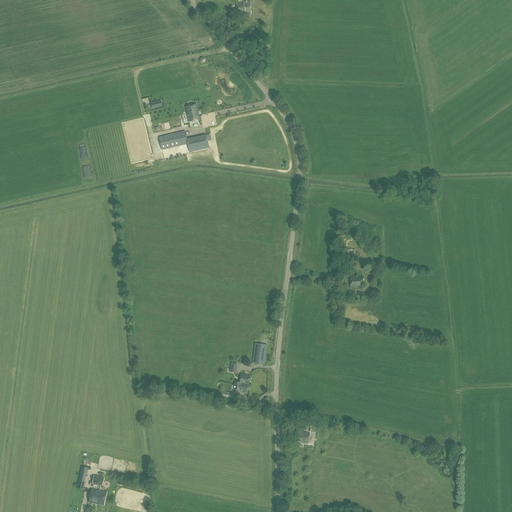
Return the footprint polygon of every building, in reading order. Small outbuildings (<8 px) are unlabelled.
[(246,13),(246,14),(251,14),(250,1),(245,2),(245,3),(237,3),(238,13),(246,13)] [(189,124),(199,121),(198,117),(197,114),(196,107),(185,109),(187,116),(189,116),(189,119),(192,119),(192,122),(188,123),(189,124)] [(154,122),(154,130),(173,128),(172,121),(154,122)] [(188,144),(189,152),(209,148),(206,134),(187,139),(185,131),(159,137),(162,150),(188,144)] [(351,288),(362,288),(362,277),(351,277),(351,288)] [(252,363),(265,365),(267,345),(255,343),(252,363)] [(230,372),(237,373),(238,364),(231,363),(230,372)] [(240,383),(249,385),(250,376),(241,374),(240,382),(235,381),(235,385),(239,385),(240,383)] [(240,393),(247,394),(249,385),(240,383),(239,385),(235,385),(233,393),(240,394),(240,393)] [(297,442),(308,444),(310,433),(299,431),(297,442)] [(82,467),(80,475),(85,476),(86,476),(88,468),(82,467)] [(92,484),(103,486),(104,477),(94,475),(92,484)] [(84,482),(79,480),(77,489),(83,490),(85,482),(84,482)] [(89,502),(95,504),(104,505),(107,492),(99,491),(92,489),(89,502)]
